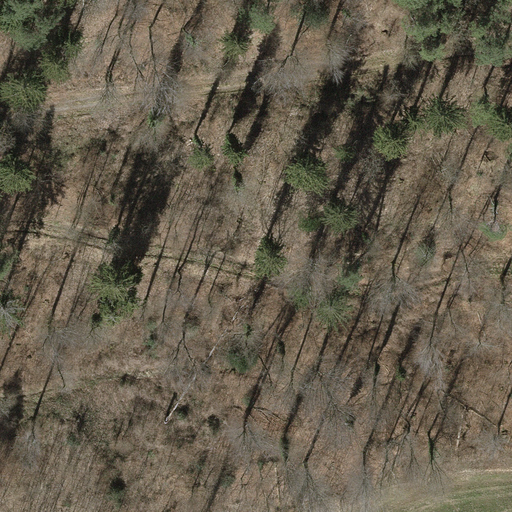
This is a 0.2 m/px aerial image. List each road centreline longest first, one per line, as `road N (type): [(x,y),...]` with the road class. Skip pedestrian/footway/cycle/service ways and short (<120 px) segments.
road 1 (track): [(0,226),(306,286),(370,288),(492,263),(511,266)]
road 2 (track): [(511,41),(0,119)]
